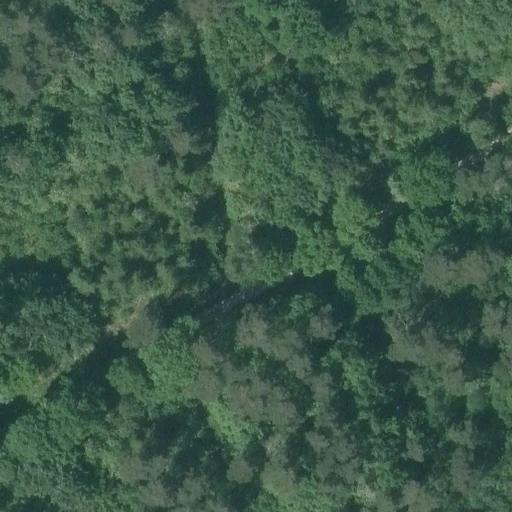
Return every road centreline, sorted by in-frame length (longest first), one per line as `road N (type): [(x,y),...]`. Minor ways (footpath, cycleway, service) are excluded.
road 1 (track): [(234,299),(511,131)]
road 2 (track): [(0,438),(234,299)]
